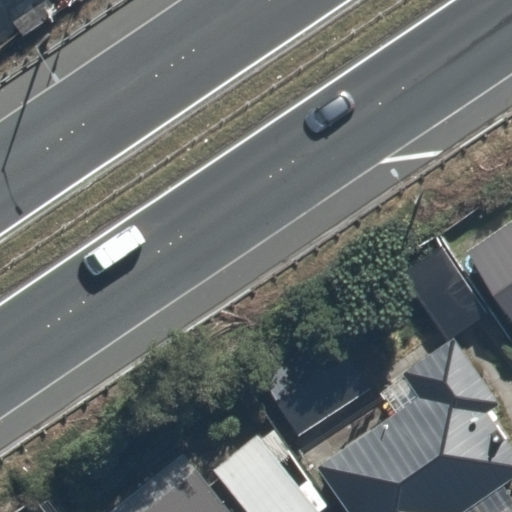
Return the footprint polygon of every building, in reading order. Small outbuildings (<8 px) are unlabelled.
[(511,226),(480,249),(511,295),(511,226)] [(398,412),(328,460),(363,511),(484,511),(511,493),(511,431),(503,418),(511,412),(511,395),(470,335),(385,393),(398,412)] [(350,339),(273,387),(304,438),(382,390),(350,339)] [(274,427),(224,470),(258,511),(339,511),(343,509),(274,427)] [(250,511),(197,449),(122,511),(250,511)]
